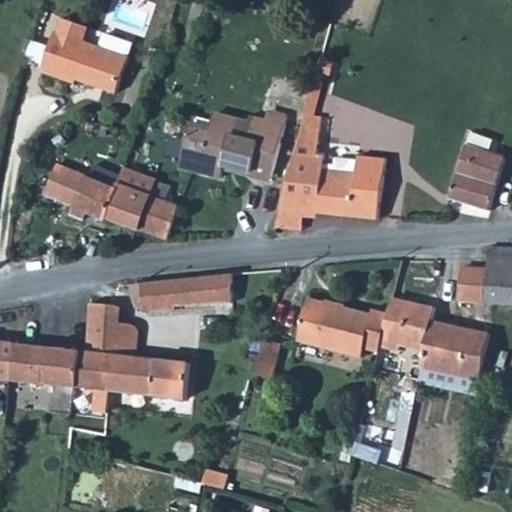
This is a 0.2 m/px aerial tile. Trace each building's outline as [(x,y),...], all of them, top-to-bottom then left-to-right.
[(91,23),(67,15),(64,22),(89,28),(91,23)] [(62,28),(87,37),(89,28),(64,22),(62,28)] [(120,89),(132,52),(87,37),(62,28),(59,27),(45,68),(80,80),(81,76),(120,89)] [(288,123),(253,113),(251,123),(215,114),(210,132),(191,126),(180,165),(222,176),(225,165),(274,177),(288,123)] [(468,128),(464,139),(486,147),(491,134),(468,128)] [(464,139),(453,175),(447,194),(487,207),(504,152),(486,147),(464,139)] [(384,152),(358,151),(355,175),(329,175),(328,155),(294,155),(280,209),(304,210),(378,211),(384,152)] [(140,229),(154,196),(159,177),(125,167),(118,188),(59,164),(47,192),(108,219),(109,217),(129,226),(123,243),(130,245),(136,228),(140,229)] [(154,196),(140,229),(169,239),(182,206),(154,196)] [(275,228),(303,228),(304,210),(280,209),(275,228)] [(485,301),(511,301),(511,245),(486,245),(485,252),(485,267),(485,301)] [(460,267),(459,299),(485,301),(485,267),(460,267)] [(233,299),(232,272),(142,282),(143,309),(174,308),(174,303),(233,299)] [(424,369),(480,382),(491,338),(432,324),(436,309),(395,299),(390,316),(382,348),(401,354),(402,346),(428,352),(424,369)] [(382,348),(390,316),(375,312),(374,317),(311,300),(300,343),(363,360),(365,354),(380,358),(382,348)] [(96,319),(131,323),(141,324),(124,306),(97,303),(96,319)] [(192,362),(139,355),(129,355),(131,323),(96,319),(92,351),(114,353),(109,390),(188,399),(192,362)] [(141,324),(131,323),(129,355),(139,355),(142,325),(141,324)] [(0,340),(0,377),(11,379),(16,343),(0,340)] [(263,341),(255,375),(273,379),(281,346),(263,341)] [(16,343),(11,379),(109,390),(114,353),(92,351),(87,350),(16,343)]
